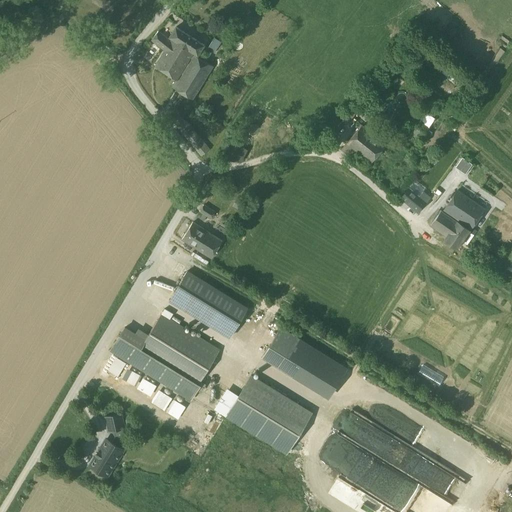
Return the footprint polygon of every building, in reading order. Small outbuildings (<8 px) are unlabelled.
[(206,45),(179,27),(172,38),(196,54),(199,56),(206,45)] [(172,38),(159,31),(152,40),(166,48),(172,38)] [(196,54),(172,38),(166,48),(155,65),(180,80),(196,55),(196,54)] [(215,38),(210,47),(216,50),(221,42),(215,38)] [(213,65),(196,55),(180,80),(175,88),(193,99),(213,65)] [(358,108),(353,104),(346,114),(352,118),(358,108)] [(209,149),(178,112),(171,118),(202,155),(209,149)] [(383,143),(360,127),(346,145),(356,152),(370,162),(383,143)] [(240,144),(231,158),(241,164),(249,150),(240,144)] [(356,152),(346,145),(343,150),(353,157),(356,152)] [(456,166),(466,173),(473,164),(462,156),(456,166)] [(419,196),(409,188),(401,198),(418,212),(430,198),(423,192),(419,196)] [(483,209),(457,191),(445,209),(471,227),(483,209)] [(215,212),(204,205),(200,212),(211,219),(215,212)] [(469,230),(441,210),(431,224),(447,236),(444,240),(456,248),(469,230)] [(222,241),(193,222),(182,239),(211,258),(222,241)] [(248,307),(188,270),(169,301),(229,338),(248,307)] [(219,350),(161,314),(145,340),(131,362),(190,398),(219,350)] [(125,327),(111,350),(131,362),(145,340),(125,327)] [(281,327),(267,349),(288,362),(302,339),(281,327)] [(343,365),(302,339),(288,362),(283,370),(324,395),(343,365)] [(288,362),(267,349),(262,357),(283,370),(288,362)] [(119,375),(127,361),(116,355),(108,369),(119,375)] [(141,389),(148,376),(137,371),(131,383),(141,389)] [(311,413),(251,376),(227,415),(287,452),(311,413)] [(350,408),(338,432),(358,442),(360,436),(356,434),(359,426),(358,426),(362,419),(376,426),(378,423),(362,416),(363,414),(350,408)] [(121,413),(106,416),(109,430),(124,427),(121,413)] [(106,439),(99,450),(98,450),(95,455),(96,455),(90,465),(107,476),(124,449),(106,439)] [(365,462),(362,466),(365,469),(363,472),(357,468),(352,475),(360,480),(375,458),(367,452),(362,460),(365,462)]
